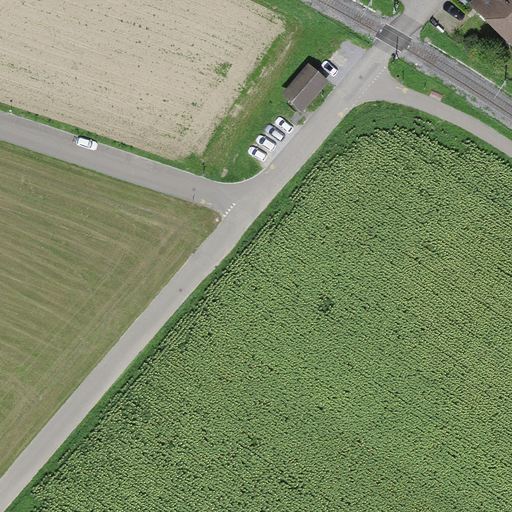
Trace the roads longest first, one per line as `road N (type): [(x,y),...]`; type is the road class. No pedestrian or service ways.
road 1 (unclassified): [(250,208),(0,499)]
road 2 (unclassified): [(424,2),(250,208)]
road 3 (unclassified): [(0,123),(250,208)]
road 4 (track): [(362,78),(511,148)]
